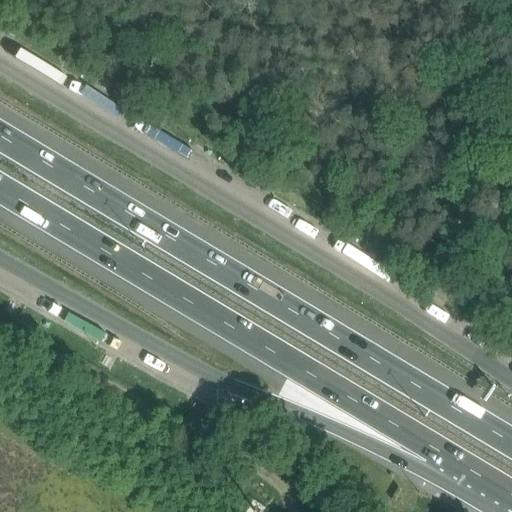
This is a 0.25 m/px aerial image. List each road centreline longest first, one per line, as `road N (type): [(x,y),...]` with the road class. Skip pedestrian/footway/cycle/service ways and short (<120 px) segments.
road 1 (motorway): [(511,442),(0,136)]
road 2 (motorway): [(0,188),(433,448)]
road 3 (track): [(281,511),(282,502),(0,335)]
road 4 (motorway): [(246,392),(433,448)]
